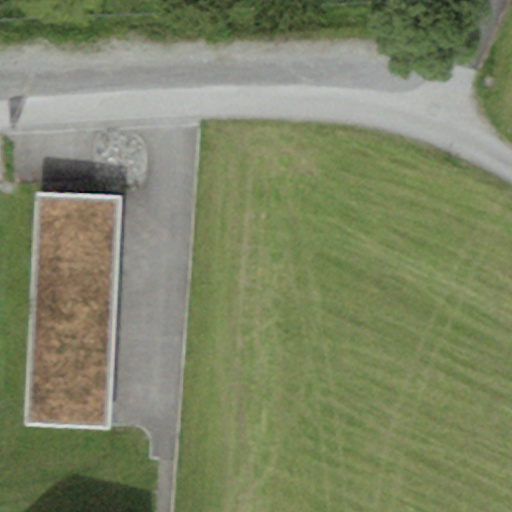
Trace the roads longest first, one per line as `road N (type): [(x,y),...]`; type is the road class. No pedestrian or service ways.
road 1 (residential): [(455,122),(345,102),(171,98),(0,112)]
road 2 (track): [(511,169),(455,122),(494,0)]
